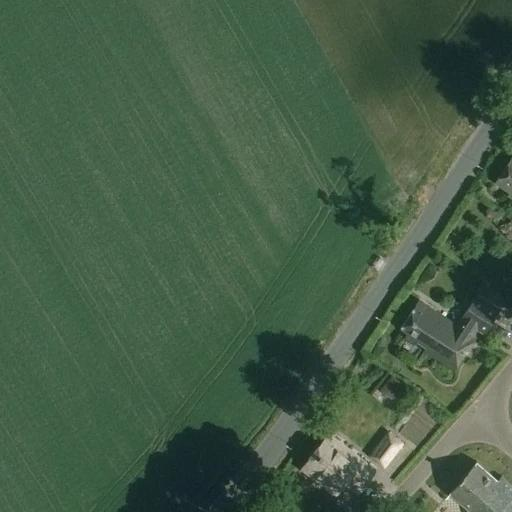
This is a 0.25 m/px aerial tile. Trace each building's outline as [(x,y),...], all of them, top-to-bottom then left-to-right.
[(511,159),(496,183),(511,194),(511,159)] [(457,326),(419,302),(401,330),(408,334),(404,340),(414,346),(417,342),(427,348),(424,352),(454,372),(476,338),(470,334),(474,328),(484,335),(499,311),(476,296),(457,326)] [(380,390),(393,400),(405,386),(392,376),(380,390)] [(384,469),(404,444),(388,432),(369,457),(384,469)] [(373,472),(329,436),(303,468),(336,494),(350,476),(362,486),(373,472)] [(498,482),(477,463),(450,494),(470,511),(511,511),(511,486),(501,477),(498,482)]
